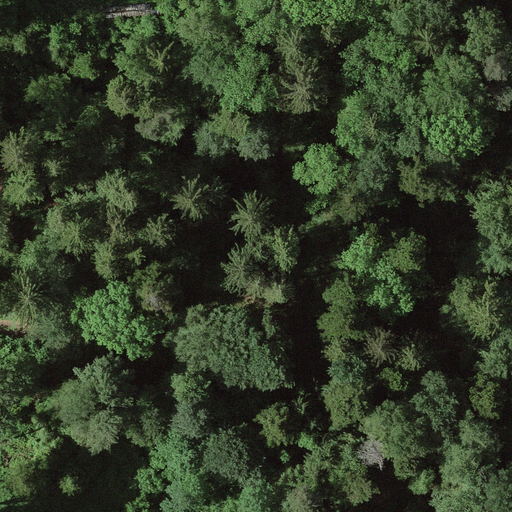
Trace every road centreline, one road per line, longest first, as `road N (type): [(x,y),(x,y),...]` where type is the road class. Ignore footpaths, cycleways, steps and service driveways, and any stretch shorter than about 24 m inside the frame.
road 1 (track): [(511,344),(409,336),(240,343),(0,326)]
road 2 (track): [(390,24),(338,15),(314,40),(324,75),(366,94),(449,0)]
road 3 (track): [(409,336),(366,94)]
